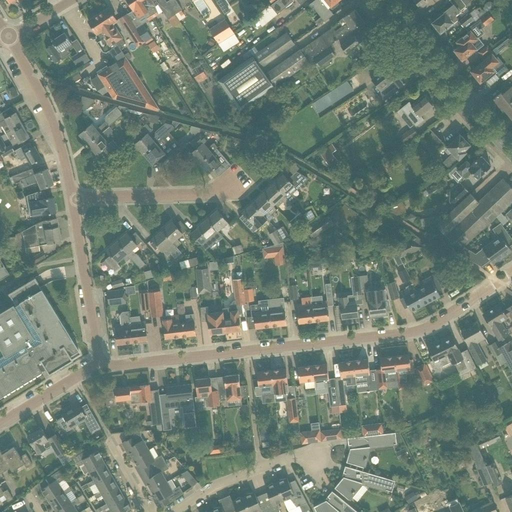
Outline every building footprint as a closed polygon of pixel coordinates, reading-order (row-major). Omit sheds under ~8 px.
[(126,0),(139,19),(146,15),(149,21),(153,18),(141,0),(126,0)] [(155,0),(141,0),(153,18),(158,15),(153,7),(158,4),(155,0)] [(175,0),(169,0),(167,1),(175,14),(182,10),(175,0)] [(276,0),(255,18),(262,26),(293,1),(292,0),(296,0),(300,4),(305,0),(276,0)] [(339,0),(314,0),(308,5),(311,9),(317,4),(324,12),(331,7),(332,8),(338,3),(337,2),(339,0)] [(413,0),(420,8),(430,0),(413,0)] [(453,5),(450,8),(442,14),(442,15),(432,23),(440,33),(446,28),(447,29),(453,23),(453,24),(458,20),(455,15),(466,6),(461,0),(451,0),(450,1),(453,5)] [(175,14),(167,1),(159,7),(168,19),(175,14)] [(108,8),(98,15),(119,47),(125,44),(112,24),(117,21),(108,8)] [(265,74),(253,56),(219,80),(239,109),(273,86),(274,87),(309,62),(308,61),(352,30),(363,22),(354,9),(343,17),(347,23),(335,31),(334,29),(302,52),(300,50),(265,74)] [(480,20),(486,26),(494,20),(488,13),(480,20)] [(119,19),(130,36),(137,31),(127,14),(119,19)] [(119,47),(98,15),(88,21),(101,41),(105,38),(112,49),(109,51),(115,62),(97,74),(112,98),(156,110),(159,109),(127,60),(125,57),(124,55),(119,47)] [(468,15),(459,22),(463,27),(472,20),(468,15)] [(318,26),(325,20),(322,16),(315,22),(318,26)] [(209,29),(218,43),(234,34),(225,19),(209,29)] [(137,31),(144,42),(151,38),(144,26),(137,31)] [(340,47),(346,54),(360,43),(363,48),(369,43),(377,37),(368,26),(361,33),(355,37),(354,36),(340,47)] [(460,46),(454,50),(462,60),(475,49),(477,51),(484,45),(478,37),(476,39),(470,31),(469,32),(462,38),(457,42),(460,46)] [(263,65),(293,43),(286,32),(255,54),(263,65)] [(46,49),(55,63),(68,55),(63,48),(71,43),(64,33),(52,41),(54,44),(46,49)] [(153,41),(147,45),(152,53),(158,49),(153,41)] [(491,68),(498,62),(494,57),(507,47),(504,42),(491,51),(483,58),(482,57),(482,58),(484,61),(471,71),(480,82),(486,77),(488,79),(487,81),(491,86),(500,79),(491,68)] [(313,59),(318,67),(335,56),(329,48),(313,59)] [(72,58),(77,67),(89,59),(84,50),(72,58)] [(174,56),(165,62),(170,68),(178,63),(174,56)] [(410,78),(403,70),(400,67),(400,66),(395,70),(391,64),(371,80),(380,91),(389,84),(388,82),(392,79),(399,87),(410,78)] [(76,71),(67,76),(71,84),(80,78),(76,71)] [(202,71),(194,75),(197,82),(206,77),(202,71)] [(501,92),(493,98),(502,110),(504,109),(511,101),(511,75),(501,86),(504,89),(501,92)] [(347,82),(324,94),(329,102),(352,90),(347,82)] [(12,87),(8,90),(13,97),(17,95),(12,87)] [(385,95),(390,101),(400,94),(395,88),(385,95)] [(425,112),(433,106),(424,95),(416,101),(411,105),(409,102),(402,108),(416,126),(423,120),(420,116),(425,112)] [(79,103),(84,111),(91,106),(93,107),(95,100),(82,96),(80,102),(79,103)] [(79,134),(88,144),(109,126),(123,114),(116,106),(105,116),(105,122),(96,129),(91,124),(79,134)] [(0,124),(2,127),(5,133),(21,125),(14,113),(0,120),(0,124)] [(138,118),(144,125),(145,125),(145,124),(149,121),(150,115),(143,113),(138,118)] [(159,117),(150,115),(149,121),(158,123),(159,117)] [(135,144),(144,154),(156,143),(168,132),(174,127),(172,125),(165,123),(155,131),(155,136),(152,139),(147,134),(151,131),(145,124),(145,125),(144,125),(134,134),(139,140),(135,144)] [(21,125),(5,133),(9,140),(12,145),(28,137),(21,125)] [(109,126),(88,144),(97,154),(103,161),(119,147),(112,140),(111,141),(106,136),(112,131),(109,126)] [(399,137),(403,144),(417,134),(413,128),(399,137)] [(418,138),(436,155),(446,145),(429,128),(418,138)] [(156,143),(144,154),(152,164),(156,160),(162,167),(177,154),(168,144),(174,138),(168,132),(156,143)] [(191,153),(199,163),(216,148),(217,147),(213,143),(208,147),(203,143),(206,140),(202,136),(199,135),(190,143),(195,149),(191,153)] [(453,153),(443,162),(449,169),(458,159),(466,152),(464,151),(469,145),(459,135),(452,142),(447,147),(453,153)] [(4,155),(13,151),(10,144),(5,147),(0,138),(0,155),(1,157),(4,155)] [(319,148),(328,161),(335,157),(326,144),(319,148)] [(20,160),(23,166),(28,163),(29,164),(40,158),(33,146),(22,152),(20,148),(14,150),(19,160),(20,160)] [(199,163),(208,173),(213,169),(219,176),(231,165),(217,148),(216,148),(199,163)] [(471,173),(477,179),(483,173),(491,166),(487,162),(481,155),(470,165),(466,161),(459,167),(456,170),(465,179),(471,173)] [(7,171),(9,177),(23,172),(20,166),(7,171)] [(23,172),(9,177),(12,184),(19,182),(21,179),(23,186),(37,181),(39,188),(40,188),(52,184),(46,169),(35,173),(33,168),(23,172)] [(283,174),(273,183),(284,195),(291,203),(296,199),(288,191),(299,181),(304,184),(307,178),(296,171),(288,179),(283,174)] [(503,179),(491,191),(479,202),(470,193),(443,218),(436,225),(460,250),(467,244),(511,201),(511,188),(503,179)] [(455,207),(470,193),(460,182),(450,191),(450,201),(455,207)] [(273,183),(263,193),(273,204),(274,203),(277,207),(283,201),(288,206),(291,203),(284,195),(273,183)] [(55,213),(54,211),(56,210),(55,204),(53,204),(52,197),(45,198),(43,190),(37,191),(25,196),(27,203),(29,203),(31,216),(41,214),(41,215),(55,213)] [(252,203),(263,214),(266,218),(269,221),(273,217),(271,214),(276,209),(272,205),(273,204),(263,193),(252,203)] [(263,214),(252,203),(242,212),(247,217),(242,222),(249,229),(251,231),(256,226),(254,223),(263,214)] [(353,220),(358,214),(344,205),(342,207),(340,206),(339,207),(337,206),(332,215),(329,217),(329,216),(309,230),(314,237),(334,224),(333,223),(336,220),(343,225),(348,217),(353,220)] [(217,210),(207,219),(217,230),(227,222),(217,210)] [(310,210),(302,215),(306,220),(313,216),(310,210)] [(306,220),(302,215),(290,222),(297,229),(307,223),(306,220)] [(15,234),(17,249),(60,242),(56,218),(43,221),(15,234)] [(217,230),(207,219),(197,227),(200,231),(194,235),(201,243),(201,244),(206,249),(218,239),(218,240),(223,237),(217,230)] [(172,221),(162,230),(172,242),(176,247),(181,243),(177,238),(182,233),(178,229),(175,225),(172,221)] [(509,247),(511,244),(511,239),(500,223),(492,229),(498,237),(491,242),(503,258),(511,251),(509,247)] [(283,226),(277,229),(282,238),(283,239),(288,235),(283,226)] [(282,238),(277,229),(269,234),(272,240),(275,238),(277,241),(282,238)] [(162,251),(165,248),(174,258),(181,252),(176,247),(172,242),(162,230),(152,239),(162,251)] [(117,241),(131,258),(140,268),(145,264),(136,253),(136,254),(132,250),(142,240),(135,232),(130,237),(127,233),(117,241)] [(395,248),(400,258),(423,247),(413,240),(404,244),(395,248)] [(131,258),(117,241),(107,250),(111,255),(105,259),(115,271),(121,266),(117,262),(123,257),(127,261),(131,258)] [(494,265),(503,258),(491,242),(475,254),(469,249),(464,256),(481,266),(490,260),(494,265)] [(241,245),(232,247),(234,253),(243,251),(241,245)] [(262,247),(263,258),(273,256),(274,265),(284,263),(282,245),(262,247)] [(395,248),(390,250),(398,265),(402,263),(400,258),(395,248)] [(333,252),(326,254),(328,262),(335,259),(333,252)] [(197,257),(188,260),(190,266),(198,263),(197,257)] [(190,266),(188,260),(179,262),(181,268),(190,266)] [(210,292),(208,268),(196,269),(199,293),(210,292)] [(152,270),(143,272),(145,278),(153,276),(152,270)] [(145,278),(143,272),(134,274),(136,281),(145,278)] [(359,276),(361,289),(369,288),(367,275),(359,276)] [(361,289),(359,276),(351,277),(353,295),(354,295),(361,294),(361,289)] [(422,288),(416,292),(423,305),(440,296),(436,290),(441,288),(435,276),(430,278),(424,281),(420,284),(422,288)] [(0,312),(0,395),(54,362),(57,367),(79,353),(33,278),(7,294),(14,305),(11,307),(10,306),(0,312)] [(232,280),(235,305),(246,304),(242,278),(232,280)] [(121,279),(111,282),(113,288),(123,285),(121,279)] [(386,284),(390,300),(399,297),(394,282),(386,284)] [(423,305),(416,292),(412,284),(405,288),(406,289),(400,292),(403,298),(400,300),(404,308),(408,307),(411,312),(423,305)] [(288,286),(290,300),(298,299),(296,285),(288,286)] [(244,290),(246,303),(254,302),(252,289),(244,290)] [(370,291),(367,291),(369,302),(369,305),(370,315),(371,315),(371,318),(378,317),(378,314),(386,313),(386,311),(391,311),(388,299),(386,300),(385,289),(370,291)] [(124,290),(107,292),(108,304),(126,302),(124,290)] [(150,309),(151,316),(164,315),(160,291),(148,292),(150,309)] [(148,292),(140,293),(142,310),(150,309),(148,292)] [(358,317),(356,300),(362,300),(362,294),(361,294),(354,295),(354,296),(347,297),(347,296),(338,297),(339,306),(341,306),(342,319),(358,317)] [(311,297),(312,305),(314,322),(329,320),(327,301),(322,301),(321,295),(311,297)] [(285,315),(284,306),(284,300),(277,301),(276,299),(268,300),(269,309),(271,327),(286,325),(285,315)] [(271,327),(269,309),(262,310),(261,304),(250,305),(251,317),(254,317),(254,318),(256,328),(271,327)] [(314,322),(312,305),(302,306),(302,304),(296,304),(298,324),(314,322)] [(483,314),(488,323),(499,340),(508,334),(500,322),(506,318),(509,316),(511,321),(511,305),(503,311),(499,305),(483,314)] [(229,311),(223,312),(225,332),(240,330),(239,317),(238,317),(237,307),(229,308),(229,311)] [(132,343),(130,325),(129,320),(128,312),(122,312),(120,315),(121,324),(120,325),(114,325),(117,344),(132,343)] [(225,332),(223,312),(208,313),(208,320),(210,334),(217,333),(217,335),(224,334),(224,332),(225,332)] [(186,322),(179,323),(180,337),(196,335),(195,325),(193,313),(185,314),(186,322)] [(179,323),(178,314),(162,316),(165,339),(180,337),(179,323)] [(139,324),(130,325),(132,343),(148,341),(145,322),(139,322),(139,324)] [(477,343),(485,339),(477,323),(461,332),(469,347),(468,347),(478,366),(478,365),(480,369),(488,365),(486,361),(487,361),(477,343)] [(454,363),(459,372),(467,368),(460,353),(452,336),(441,341),(442,343),(428,349),(433,360),(430,361),(434,370),(435,371),(436,372),(437,372),(440,372),(442,371),(442,368),(442,366),(440,362),(448,358),(452,365),(454,363)] [(497,348),(501,354),(502,353),(511,371),(511,340),(497,348)] [(494,357),(501,354),(497,348),(494,342),(488,346),(494,357)] [(409,354),(394,356),(397,381),(398,390),(407,389),(406,379),(401,380),(399,369),(405,369),(406,374),(414,373),(413,365),(410,365),(409,354)] [(375,369),(377,382),(377,389),(387,388),(386,382),(397,381),(394,356),(380,358),(381,368),(375,369)] [(356,383),(370,382),(368,359),(353,361),(355,375),(356,383)] [(355,375),(353,361),(339,362),(340,372),(340,376),(341,380),(341,381),(343,381),(345,381),(346,385),(356,384),(355,375)] [(415,368),(423,386),(433,381),(424,363),(415,368)] [(312,366),(315,387),(315,389),(327,388),(330,406),(338,405),(336,386),(335,381),(329,381),(327,364),(312,366)] [(305,388),(315,387),(312,366),(298,367),(299,381),(304,380),(305,388)] [(286,369),(271,370),(273,392),(274,392),(274,394),(288,392),(286,369)] [(273,392),(271,370),(257,372),(258,387),(256,387),(257,394),(273,392)] [(225,386),(218,387),(220,405),(220,400),(235,399),(247,397),(245,385),(240,386),(239,374),(224,376),(225,386)] [(220,405),(218,387),(212,387),(210,378),(195,379),(197,392),(205,391),(205,398),(208,398),(209,406),(220,405)] [(196,426),(191,384),(181,385),(181,387),(176,387),(176,385),(166,387),(168,408),(185,406),(186,413),(183,413),(185,427),(196,426)] [(149,385),(104,390),(105,398),(116,397),(116,401),(131,399),(132,403),(149,401),(151,401),(150,390),(149,385)] [(344,385),(336,386),(338,405),(346,404),(344,385)] [(295,397),(286,398),(289,417),(290,422),(298,421),(298,416),(296,402),(295,402),(295,397)] [(151,405),(150,405),(152,425),(163,423),(163,420),(162,411),(161,404),(151,405)] [(64,416),(56,421),(62,431),(70,426),(77,422),(83,418),(86,417),(81,409),(79,405),(63,414),(64,416)] [(88,405),(81,409),(86,417),(83,418),(91,431),(100,426),(88,405)] [(170,419),(169,411),(162,411),(163,420),(170,419)] [(361,425),(362,436),(383,434),(381,423),(361,425)] [(34,430),(35,431),(27,436),(34,448),(35,448),(38,454),(51,446),(57,456),(66,451),(55,434),(47,439),(41,428),(40,428),(39,427),(34,430)] [(270,427),(260,429),(261,436),(271,435),(270,427)] [(329,440),(342,438),(341,428),(328,430),(329,440)] [(319,430),(312,431),(313,431),(311,432),(308,432),(307,431),(300,432),(302,444),(321,441),(319,430)] [(129,452),(133,459),(149,450),(143,440),(141,437),(141,431),(124,433),(125,441),(122,443),(128,454),(129,452)] [(346,462),(356,465),(364,467),(369,447),(396,444),(395,432),(383,434),(362,436),(357,437),(347,438),(348,445),(351,445),(351,448),(350,449),(346,462)] [(275,434),(259,437),(261,448),(277,446),(275,434)] [(484,485),(492,482),(486,466),(476,443),(472,446),(469,447),(484,485)] [(224,444),(209,446),(210,453),(224,451),(224,444)] [(0,497),(4,495),(8,501),(13,498),(7,489),(3,491),(0,486),(0,472),(10,467),(12,470),(23,463),(26,468),(32,464),(31,462),(25,453),(20,457),(14,446),(2,454),(0,450),(0,497)] [(135,466),(140,476),(165,462),(161,455),(154,459),(149,450),(133,459),(137,465),(135,466)] [(84,463),(88,471),(104,463),(97,451),(76,463),(78,467),(84,463)] [(455,462),(458,469),(470,464),(466,456),(455,462)] [(148,484),(151,491),(167,482),(167,481),(162,472),(169,468),(165,462),(140,476),(146,485),(148,484)] [(89,487),(91,486),(90,486),(111,474),(104,463),(88,471),(93,480),(87,483),(89,487)] [(486,466),(492,482),(494,486),(502,483),(494,463),(486,466)] [(334,488),(342,494),(349,499),(362,483),(392,492),(395,481),(345,466),(343,473),(345,474),(344,477),(343,477),(334,488)] [(96,499),(102,495),(118,486),(111,474),(90,486),(91,486),(95,494),(94,495),(96,499)] [(41,489),(49,501),(69,487),(62,476),(41,489)] [(287,478),(276,483),(284,500),(288,510),(297,507),(299,506),(302,511),(310,509),(295,480),(289,483),(287,478)] [(167,482),(151,491),(155,497),(153,498),(158,508),(169,502),(183,493),(179,486),(176,488),(170,479),(167,481),(167,482)] [(267,492),(262,494),(269,511),(279,511),(278,503),(284,500),(276,483),(265,488),(267,492)] [(104,510),(109,507),(124,498),(118,486),(102,495),(107,503),(101,507),(103,511),(104,510)] [(49,501),(56,511),(71,502),(66,494),(72,490),(69,487),(49,501)] [(314,507),(316,511),(357,511),(340,497),(332,491),(327,497),(329,498),(327,501),(326,500),(314,507)] [(254,492),(243,497),(250,511),(255,511),(256,511),(269,511),(262,494),(256,497),(254,492)] [(234,506),(229,509),(230,511),(250,511),(243,497),(232,502),(234,506)] [(56,511),(77,511),(73,505),(79,502),(77,498),(71,502),(56,511)] [(109,507),(111,511),(127,511),(131,510),(124,498),(109,507)]
